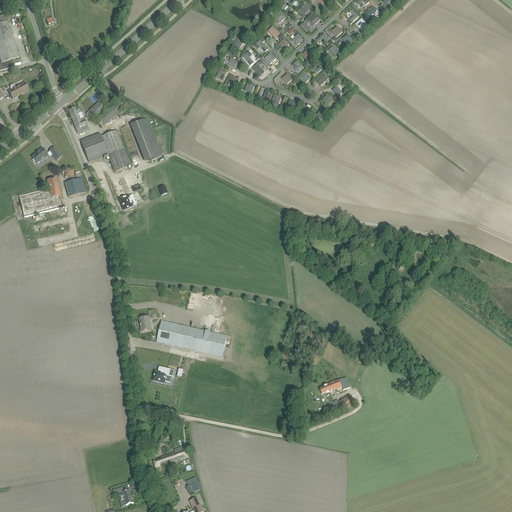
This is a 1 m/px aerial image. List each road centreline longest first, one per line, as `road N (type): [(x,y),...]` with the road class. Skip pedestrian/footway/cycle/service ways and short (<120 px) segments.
road 1 (unclassified): [(162,511),(142,458),(118,258),(59,103)]
road 2 (unknown): [(136,404),(275,434),(338,416)]
road 3 (secondary): [(59,103),(178,0)]
